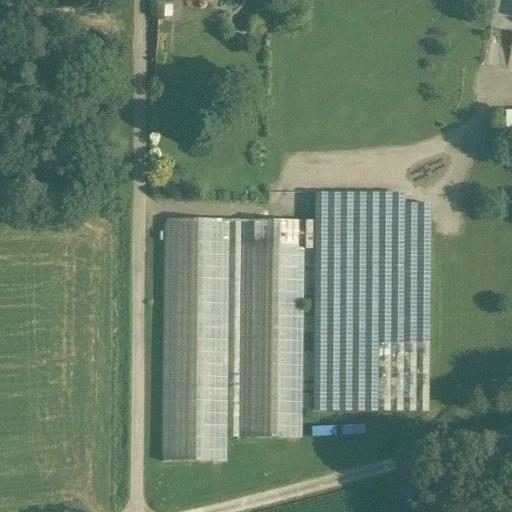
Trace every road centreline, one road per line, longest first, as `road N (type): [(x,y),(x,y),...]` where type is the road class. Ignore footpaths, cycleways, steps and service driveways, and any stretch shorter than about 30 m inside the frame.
road 1 (track): [(136,511),(141,0)]
road 2 (track): [(511,435),(194,511)]
road 3 (track): [(451,224),(454,184),(511,107)]
road 4 (track): [(138,206),(268,213)]
